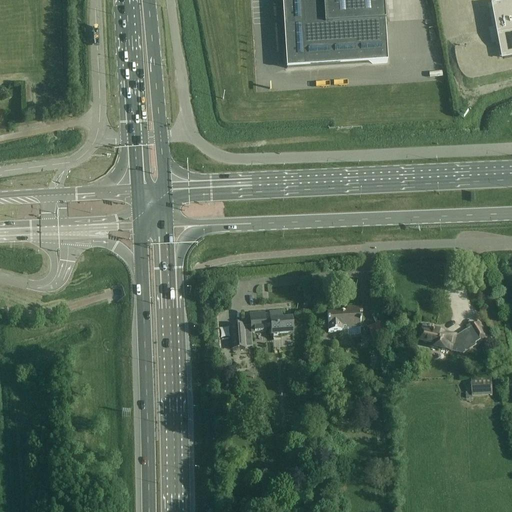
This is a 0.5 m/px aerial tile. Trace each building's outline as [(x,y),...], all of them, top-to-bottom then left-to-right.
[(382,0),(278,0),(279,5),(282,5),(286,69),(372,64),(387,63),(384,23),(382,0)] [(511,10),(495,14),(505,69),(511,67),(511,10)] [(346,313),(326,314),(328,333),(341,332),(341,329),(347,329),(347,335),(360,334),(360,328),(361,328),(360,324),(360,322),(359,322),(359,314),(362,314),(361,307),(346,308),(346,313)] [(280,336),(292,335),(291,319),(281,320),(281,313),(269,314),(269,316),(264,317),(264,314),(250,315),(250,326),(243,327),(243,326),(229,327),(231,351),(245,350),(244,335),(265,333),(265,328),(270,328),(271,336),(272,336),(273,340),(280,339),(280,336)] [(373,339),(385,335),(381,323),(369,327),(373,339)] [(487,337),(478,323),(465,332),(457,336),(435,332),(436,328),(423,325),(419,342),(429,344),(429,347),(462,355),(476,346),(475,344),(487,337)] [(471,383),(472,398),(492,397),(491,382),(471,383)] [(263,409),(255,410),(256,420),(257,428),(264,427),(264,419),(263,409)]
